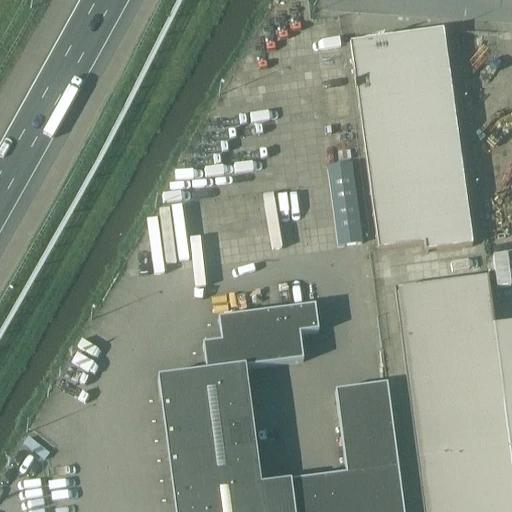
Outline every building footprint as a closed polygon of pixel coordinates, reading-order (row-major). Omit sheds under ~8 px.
[(350,44),(350,46),(378,250),(424,244),(425,253),(471,247),(442,32),(350,44)] [(351,165),(327,168),(338,248),(362,245),(351,165)] [(484,278),(395,290),(403,353),(404,362),(496,350),(493,326),(491,326),(484,278)] [(206,374),(157,380),(174,511),(402,511),(387,387),(335,393),(345,476),(260,487),(245,371),(303,363),(299,336),(318,334),(315,308),(218,321),(221,344),(202,346),(206,374)] [(511,323),(493,326),(496,350),(502,398),(511,470),(511,323)] [(496,350),(404,362),(411,411),(502,398),(496,350)] [(511,511),(511,470),(502,398),(411,411),(423,511),(511,511)]
